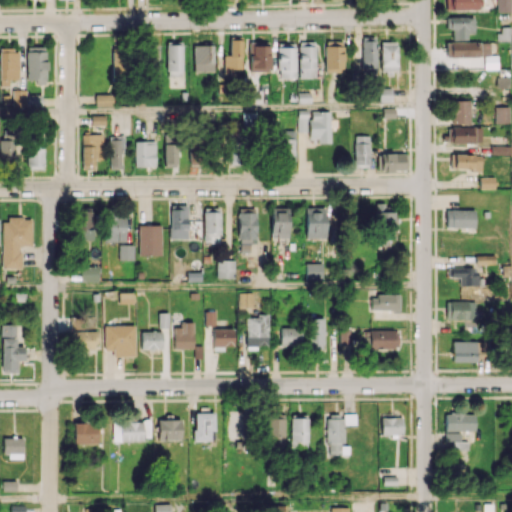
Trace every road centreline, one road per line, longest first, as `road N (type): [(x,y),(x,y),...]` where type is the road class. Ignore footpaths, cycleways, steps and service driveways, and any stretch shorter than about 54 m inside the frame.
road 1 (residential): [(511,384),(0,398)]
road 2 (residential): [(423,0),(424,511)]
road 3 (residential): [(424,16),(0,23)]
road 4 (residential): [(424,186),(0,188)]
road 5 (residential): [(52,188),(49,511)]
road 6 (residential): [(67,22),(67,188)]
